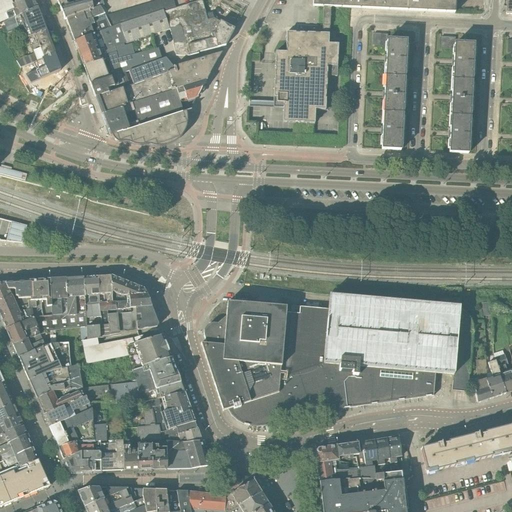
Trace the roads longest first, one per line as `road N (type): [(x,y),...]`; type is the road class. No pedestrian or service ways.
road 1 (tertiary): [(511,181),(242,168)]
road 2 (residential): [(420,161),(353,157),(359,22),(424,23)]
road 3 (tertiary): [(245,181),(511,193)]
road 4 (residential): [(295,441),(511,408)]
road 5 (residential): [(179,285),(137,254),(0,251)]
road 6 (residential): [(0,266),(123,267),(172,301)]
road 7 (residential): [(295,441),(247,446),(219,431),(190,359)]
road 8 (residential): [(84,145),(87,113),(45,0)]
road 9 (residential): [(190,302),(229,260),(235,198),(245,181)]
road 10 (residential): [(420,161),(424,23)]
road 11 (residential): [(491,164),(494,26)]
road 12 (tertiary): [(79,157),(202,178)]
road 13 (residential): [(202,178),(212,205),(210,243),(202,266),(179,285)]
